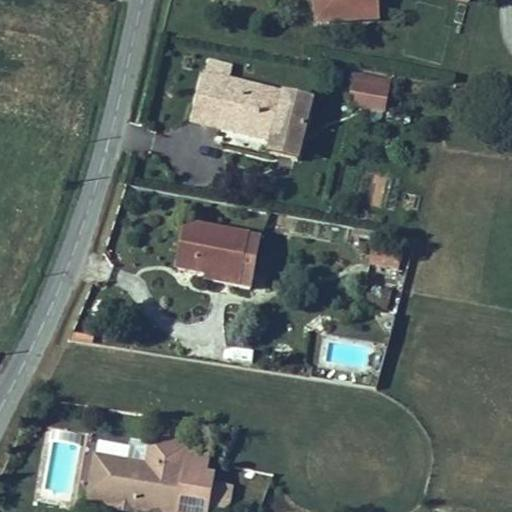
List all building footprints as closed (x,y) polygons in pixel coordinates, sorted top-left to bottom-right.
[(308,0),(310,28),(370,28),(368,0),(308,0)] [(289,107),(210,90),(208,100),(287,116),(289,107)] [(351,110),(386,118),(391,97),(353,90),(351,110)] [(287,116),(208,100),(198,133),(277,153),(287,116)] [(246,255),(183,241),(173,283),(209,291),(208,301),(235,305),(246,255)] [(373,250),(370,265),(398,270),(401,255),(373,250)] [(195,341),(193,354),(219,357),(220,344),(195,341)] [(141,449),(121,445),(117,467),(137,471),(141,449)] [(88,462),(76,500),(79,501),(139,511),(218,511),(222,493),(203,489),(205,483),(197,482),(200,466),(176,461),(178,452),(178,450),(141,446),(141,449),(137,471),(117,467),(88,462)] [(178,452),(176,461),(200,466),(200,454),(178,450),(178,452)] [(139,511),(79,501),(77,509),(91,511),(139,511)]
